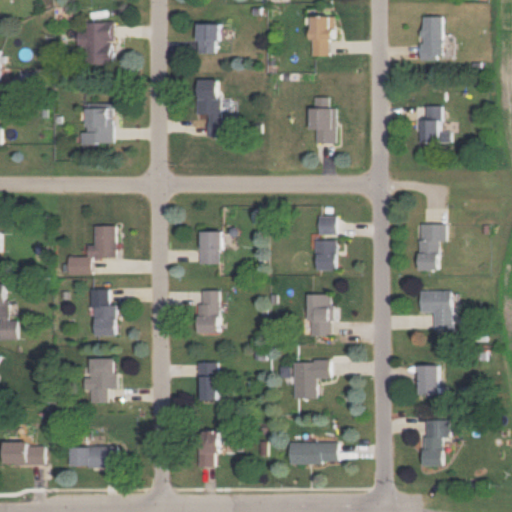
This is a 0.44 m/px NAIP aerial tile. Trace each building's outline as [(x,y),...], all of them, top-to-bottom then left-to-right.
[(332,55),(332,39),(338,39),(337,16),(314,16),(315,55),(332,55)] [(445,16),(424,16),(424,58),(446,58),(445,16)] [(117,21),(79,23),(80,46),(88,46),(88,64),(115,63),(115,41),(117,41),(117,21)] [(201,53),(218,53),(219,40),(224,40),(224,23),(201,23),(201,53)] [(223,79),(201,79),(201,114),(212,114),(212,135),(234,135),(234,117),(223,117),(223,79)] [(332,96),(317,96),(318,108),(314,108),(314,129),(319,129),(320,143),(339,143),(339,107),(332,107),(332,96)] [(117,143),(117,103),(90,103),(90,132),(84,132),(85,143),(117,143)] [(423,142),(444,142),(444,106),(429,106),(429,119),(423,119),(423,142)] [(339,233),(339,215),(322,215),(321,233),(339,233)] [(450,224),(423,223),(422,269),(442,270),(442,241),(450,241),(450,224)] [(71,273),(94,273),(94,258),(119,258),(120,225),(98,225),(98,244),(91,244),(91,256),(71,256),(71,273)] [(223,263),(222,250),(226,250),(226,230),(204,231),(204,263),(223,263)] [(339,240),(319,240),(320,270),(339,269),(339,240)] [(0,282),(0,315),(1,316),(2,339),(21,339),(20,320),(12,320),(11,299),(8,299),(7,283),(0,282)] [(96,289),(97,335),(120,335),(119,305),(112,305),(111,288),(96,289)] [(222,332),(223,290),(206,289),(205,303),(201,303),(201,332),(222,332)] [(423,290),(424,312),(436,311),(436,330),(455,330),(455,323),(461,323),(461,315),(454,315),(454,290),(423,290)] [(311,335),(334,335),(335,294),(312,293),(311,335)] [(94,402),(111,401),(110,388),(120,387),(119,357),(93,358),(94,377),(87,377),(87,389),(93,389),(94,402)] [(297,360),(297,397),(320,398),(320,377),(334,377),(334,360),(297,360)] [(222,399),(221,361),(203,362),(204,400),(222,399)] [(421,394),(441,394),(441,365),(422,364),(421,394)] [(427,465),(445,465),(445,437),(452,437),(452,420),(427,419),(427,465)] [(223,452),(223,431),(202,431),(202,466),(217,466),(217,452),(223,452)] [(48,446),(32,445),(32,442),(8,441),(7,463),(48,464),(48,446)] [(292,442),(292,463),(341,462),(341,441),(292,442)] [(73,445),(73,467),(120,467),(120,446),(73,445)]
